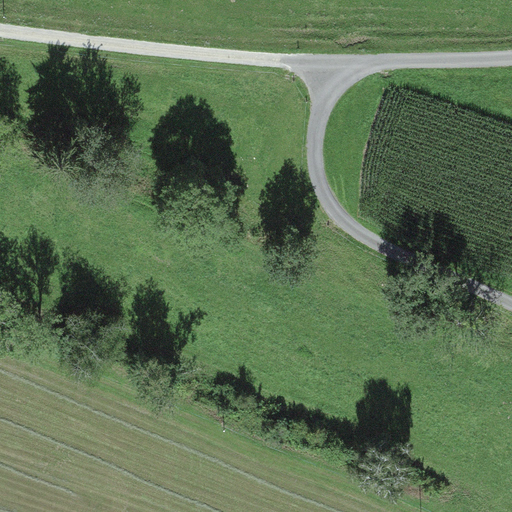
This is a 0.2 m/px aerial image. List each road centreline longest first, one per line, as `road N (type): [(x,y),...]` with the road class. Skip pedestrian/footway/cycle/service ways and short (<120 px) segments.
road 1 (track): [(511,53),(341,60),(0,23)]
road 2 (track): [(341,60),(317,134),(319,173),(335,207),(361,231),(511,295)]
